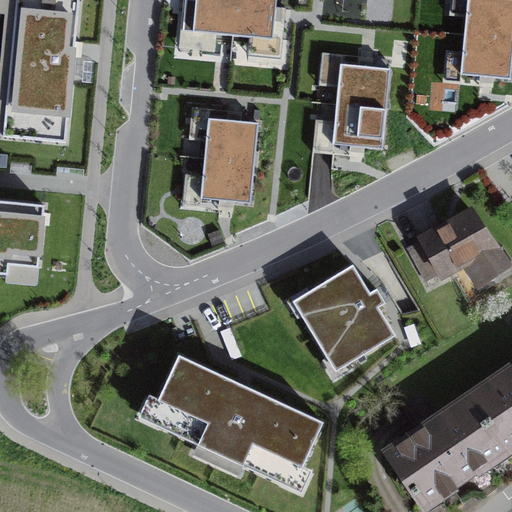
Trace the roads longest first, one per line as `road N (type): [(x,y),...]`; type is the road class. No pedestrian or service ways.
road 1 (residential): [(156,301),(312,232),(511,128)]
road 2 (residential): [(142,0),(122,191),(132,259),(156,301)]
road 3 (residential): [(66,442),(215,511)]
road 4 (residential): [(66,442),(55,393),(62,355),(80,326)]
